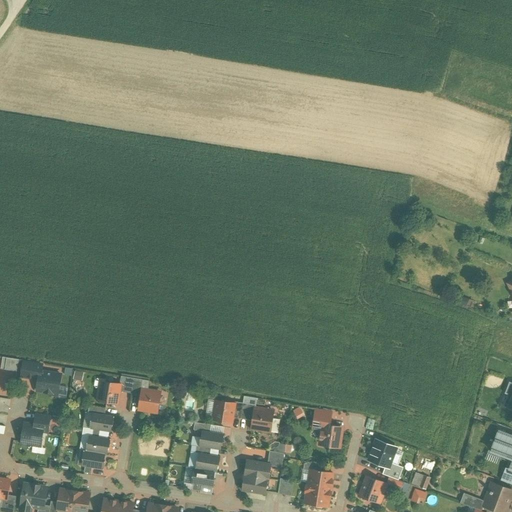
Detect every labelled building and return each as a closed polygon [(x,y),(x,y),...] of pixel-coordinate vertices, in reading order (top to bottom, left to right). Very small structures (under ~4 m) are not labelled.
[(3,357),(1,369),(16,372),(18,360),(3,357)] [(43,364),(23,360),(20,377),(39,381),(38,383),(37,391),(44,392),(45,393),(52,395),(54,393),(55,389),(59,389),(62,372),(44,369),(43,364)] [(72,379),(81,380),(82,372),(74,370),(72,379)] [(149,381),(122,377),(121,385),(119,392),(141,395),(142,390),(148,390),(149,381)] [(121,385),(105,383),(104,387),(99,387),(97,400),(106,401),(107,402),(110,403),(111,402),(115,402),(115,399),(117,397),(118,397),(119,392),(121,385)] [(141,395),(139,406),(141,406),(142,408),(142,410),(157,412),(160,393),(148,390),(142,390),(141,395)] [(255,405),(256,398),(243,396),(242,403),(255,405)] [(236,403),(213,399),(208,421),(232,426),(236,403)] [(273,411),(268,410),(255,408),(251,429),(270,432),(273,411)] [(333,413),(311,409),(307,432),(317,434),(315,448),(341,452),(344,426),(331,424),(333,413)] [(93,420),(91,420),(89,429),(110,432),(111,425),(113,425),(114,416),(94,413),(93,420)] [(52,418),(33,415),(31,428),(21,426),(17,448),(41,451),(44,432),(49,433),(52,418)] [(511,435),(498,430),(490,451),(511,459),(511,435)] [(224,434),(204,431),(203,438),(200,438),(199,446),(219,450),(220,443),(222,443),(224,434)] [(90,442),(87,442),(86,451),(106,454),(107,447),(109,448),(111,439),(91,435),(90,442)] [(396,447),(376,440),(369,460),(388,467),(396,448),(396,447)] [(86,451),(84,450),(82,459),(85,460),(84,466),(104,470),(105,461),(103,460),(104,454),(106,454),(86,451)] [(220,456),(200,453),(199,460),(197,460),(195,468),(216,472),(217,465),(219,465),(220,456)] [(506,468),(502,481),(511,484),(511,459),(509,469),(506,468)] [(271,464),(247,460),(245,475),(242,490),(265,494),(266,486),(265,485),(266,479),(268,480),(269,476),(267,476),(268,470),(270,470),(271,464)] [(426,460),(423,468),(430,471),(434,464),(426,460)] [(216,472),(195,468),(193,468),(193,469),(192,477),(194,477),(193,484),(213,487),(215,478),(213,478),(214,472),(216,472)] [(333,474),(311,470),(308,483),(331,487),(332,487),(333,480),(332,480),(333,474)] [(426,489),(430,477),(415,472),(411,484),(426,489)] [(368,476),(360,496),(379,504),(387,483),(368,476)] [(10,481),(0,479),(0,497),(7,498),(10,481)] [(293,482),(280,479),(277,495),(291,497),(293,482)] [(331,487),(308,483),(307,483),(305,492),(307,493),(305,503),(313,504),(313,505),(319,506),(320,505),(327,506),(329,498),(330,498),(331,492),(330,492),(331,487)] [(504,511),(511,492),(511,490),(492,483),(485,501),(484,505),(501,511),(504,511)] [(47,488),(39,486),(39,485),(33,484),(32,485),(24,484),(20,508),(31,510),(32,506),(44,509),(47,488)] [(413,489),(408,502),(415,505),(417,501),(424,503),(427,495),(413,489)] [(71,491),(60,490),(57,508),(62,509),(63,511),(71,511),(75,491),(72,491),(71,491)] [(75,491),(71,511),(82,511),(83,511),(82,511),(87,511),(90,494),(79,493),(79,492),(75,491)] [(481,511),(484,505),(485,501),(464,493),(460,503),(476,509),(481,511)] [(104,499),(102,511),(117,511),(119,501),(104,499)] [(117,511),(132,511),(134,504),(119,501),(117,511)]
